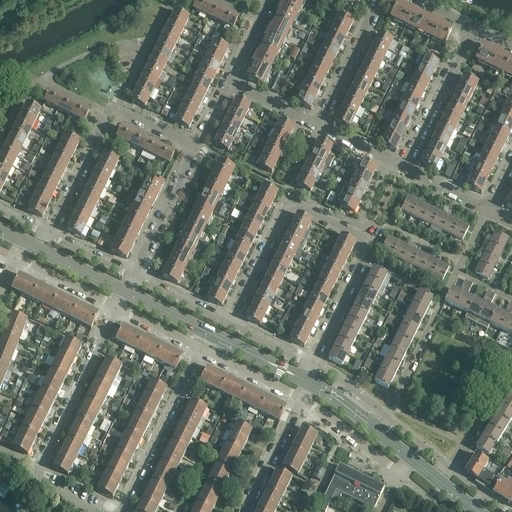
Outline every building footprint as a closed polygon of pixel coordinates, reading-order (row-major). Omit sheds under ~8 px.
[(207,16),(212,6),(199,0),(198,0),(193,10),(207,16)] [(298,14),(305,0),(286,0),(284,1),(282,5),(298,14)] [(418,32),(425,17),(417,13),(417,12),(406,6),(406,7),(398,3),(391,19),(418,32)] [(292,27),(298,14),(282,5),(279,10),(281,11),(276,20),(292,27)] [(220,23),(225,12),(212,6),(207,16),(220,23)] [(185,27),(189,19),(175,12),(171,21),(185,27)] [(233,29),(238,19),(225,12),(220,23),(233,29)] [(348,32),(353,22),(340,16),(335,26),(348,32)] [(445,45),(452,30),(445,26),(445,25),(434,20),(433,21),(425,17),(418,32),(445,45)] [(285,41),(292,27),(276,20),(272,28),(270,28),(268,33),(285,41)] [(180,36),(185,27),(171,21),(167,30),(180,36)] [(344,42),(348,32),(335,26),(330,35),(344,42)] [(176,45),(180,36),(167,30),(162,38),(176,45)] [(278,55),(285,41),(268,33),(266,37),(267,39),(263,47),(278,55)] [(339,51),(344,42),(330,35),(326,44),(339,51)] [(388,51),(393,42),(379,35),(375,45),(388,51)] [(172,54),(176,45),(162,38),(158,47),(172,54)] [(224,58),(228,49),(215,43),(210,52),(224,58)] [(334,60),(339,51),(326,44),(321,54),(334,60)] [(383,61),(388,51),(375,45),(370,54),(383,61)] [(503,74),(510,59),(502,55),(503,54),(491,48),(491,49),(484,46),(476,61),(503,74)] [(167,63),(172,54),(158,47),(153,56),(167,63)] [(271,69),(278,55),(263,47),(259,56),(257,56),(254,60),(271,69)] [(431,51),(429,56),(438,59),(440,54),(431,51)] [(219,67),(224,58),(210,52),(206,61),(219,67)] [(330,70),(334,60),(321,54),(316,63),(330,70)] [(379,70),(383,61),(370,54),(365,63),(379,70)] [(163,72),(167,63),(153,56),(149,65),(163,72)] [(434,74),(438,65),(425,58),(420,68),(434,74)] [(511,78),(511,59),(510,59),(503,74),(511,78)] [(262,86),(271,69),(254,60),(252,65),(253,67),(247,79),(262,86)] [(215,76),(219,67),(206,61),(201,69),(215,76)] [(325,79),(330,70),(316,63),(312,73),(325,79)] [(374,80),(379,70),(365,63),(361,73),(374,80)] [(158,81),(163,72),(149,65),(145,74),(158,81)] [(429,84),(434,74),(420,68),(415,77),(429,84)] [(211,85),(215,76),(201,69),(197,78),(211,85)] [(320,89),(325,79),(312,73),(307,82),(320,89)] [(369,89),(374,80),(361,73),(356,82),(369,89)] [(154,90),(158,81),(145,74),(140,83),(154,90)] [(424,93),(429,84),(415,77),(411,86),(424,93)] [(473,94),(478,84),(464,77),(460,87),(473,94)] [(206,94),(211,85),(197,78),(193,87),(206,94)] [(316,98),(320,89),(307,82),(302,91),(316,98)] [(365,98),(369,89),(356,82),(351,92),(365,98)] [(149,99),(154,90),(140,83),(136,92),(149,99)] [(420,102),(424,93),(411,86),(406,96),(420,102)] [(202,103),(206,94),(193,87),(188,96),(202,103)] [(468,103),(473,94),(460,87),(455,96),(468,103)] [(313,103),(316,98),(302,91),(296,103),(311,110),(312,107),(314,103),(313,103)] [(145,108),(149,99),(136,92),(131,101),(145,108)] [(360,108),(365,98),(351,92),(347,101),(360,108)] [(59,110),(64,99),(50,93),(45,103),(59,110)] [(197,112),(202,103),(188,96),(184,105),(197,112)] [(415,112),(420,102),(406,96),(402,105),(415,112)] [(464,112),(468,103),(455,96),(450,106),(464,112)] [(71,116),(76,106),(64,99),(59,110),(71,116)] [(246,117),(250,107),(236,101),(232,110),(246,117)] [(355,117),(360,108),(347,101),(342,110),(355,117)] [(36,121),(41,111),(27,105),(22,114),(36,121)] [(193,121),(197,112),(184,105),(179,114),(193,121)] [(410,121),(415,112),(402,105),(397,114),(410,121)] [(84,123),(90,112),(76,106),(71,116),(84,123)] [(459,122),(464,112),(450,106),(446,115),(459,122)] [(241,125),(246,117),(232,110),(228,119),(241,125)] [(349,129),(355,117),(342,110),(339,116),(338,115),(336,119),(335,122),(349,129)] [(511,124),(511,113),(505,110),(501,119),(511,124)] [(31,131),(36,121),(22,114),(18,124),(31,131)] [(189,130),(193,121),(179,114),(175,123),(189,130)] [(406,130),(410,121),(397,114),(392,124),(406,130)] [(455,131),(459,122),(446,115),(441,124),(455,131)] [(237,134),(241,125),(228,119),(223,127),(237,134)] [(509,135),(511,129),(511,124),(501,119),(496,128),(509,135)] [(289,138),(294,129),(280,122),(276,131),(289,138)] [(27,140),(31,131),(18,124),(13,133),(27,140)] [(401,140),(406,130),(392,124),(388,133),(401,140)] [(450,140),(455,131),(441,124),(437,134),(450,140)] [(233,143),(237,134),(223,127),(219,136),(233,143)] [(130,145),(135,135),(122,128),(117,139),(130,145)] [(505,144),(509,135),(496,128),(491,138),(505,144)] [(285,147),(289,138),(276,131),(271,140),(285,147)] [(22,149),(27,140),(13,133),(8,143),(22,149)] [(399,145),(401,140),(388,133),(382,145),(396,153),(397,150),(399,145)] [(445,150),(450,140),(437,134),(432,143),(445,150)] [(143,152),(148,141),(135,135),(130,145),(143,152)] [(75,152),(80,142),(66,136),(61,145),(75,152)] [(228,152),(233,143),(219,136),(214,146),(228,152)] [(462,154),(468,140),(462,138),(457,152),(462,154)] [(500,154),(505,144),(491,138),(487,147),(500,154)] [(281,156),(285,147),(271,140),(267,149),(281,156)] [(156,158),(161,148),(148,141),(143,152),(156,158)] [(328,157),(333,148),(319,141),(314,150),(328,157)] [(17,159),(22,149),(8,143),(4,152),(17,159)] [(441,159),(445,150),(432,143),(427,152),(441,159)] [(70,162),(75,152),(61,145),(57,155),(70,162)] [(496,163),(500,154),(487,147),(482,156),(496,163)] [(170,165),(175,154),(161,148),(156,158),(170,165)] [(276,165),(281,156),(267,149),(263,158),(276,165)] [(324,166),(328,157),(314,150),(310,159),(324,166)] [(0,162),(13,168),(17,159),(4,152),(0,159),(0,162)] [(434,172),(441,159),(427,152),(425,158),(424,157),(422,161),(420,164),(434,172)] [(66,171),(70,162),(57,155),(52,164),(66,171)] [(114,171),(118,162),(105,155),(100,165),(114,171)] [(491,172),(496,163),(482,156),(478,166),(491,172)] [(272,174),(276,165),(263,158),(258,167),(272,174)] [(319,175),(324,166),(310,159),(306,168),(319,175)] [(0,173),(8,178),(13,168),(0,162),(0,173)] [(227,185),(234,170),(219,162),(212,177),(227,185)] [(372,178),(376,170),(363,163),(358,172),(372,178)] [(61,180),(66,171),(52,164),(47,174),(61,180)] [(109,181),(114,171),(100,165),(95,174),(109,181)] [(486,182),(491,172),(478,166),(473,175),(486,182)] [(315,184),(319,175),(306,168),(301,177),(315,184)] [(367,187),(372,178),(358,172),(354,181),(367,187)] [(56,190),(61,180),(47,174),(43,183),(56,190)] [(104,190),(109,181),(95,174),(91,183),(104,190)] [(484,187),(486,182),(473,175),(467,187),(481,195),(483,190),(485,187),(484,187)] [(220,199),(227,185),(212,177),(205,191),(220,199)] [(310,193),(315,184),(301,177),(297,186),(310,193)] [(155,202),(164,184),(155,179),(153,183),(147,180),(140,195),(155,202)] [(363,196),(367,187),(354,181),(349,190),(363,196)] [(52,199),(56,190),(43,183),(38,192),(52,199)] [(100,199),(104,190),(91,183),(86,193),(100,199)] [(273,203),(278,193),(264,187),(259,196),(273,203)] [(359,205),(363,196),(349,190),(345,199),(359,205)] [(213,213),(220,199),(205,191),(198,206),(213,213)] [(47,209),(52,199),(38,192),(33,202),(47,209)] [(95,209),(100,199),(86,193),(82,202),(95,209)] [(148,217),(155,202),(140,195),(133,209),(148,217)] [(268,213),(273,203),(259,196),(255,206),(268,213)] [(412,216),(418,203),(408,198),(401,211),(412,216)] [(354,215),(359,205),(345,199),(340,208),(354,215)] [(42,218),(47,209),(33,202),(28,212),(42,218)] [(91,218),(95,209),(82,202),(77,211),(91,218)] [(422,221),(428,208),(418,203),(412,216),(422,221)] [(206,228),(213,213),(198,206),(191,220),(206,228)] [(263,222),(268,213),(255,206),(250,215),(263,222)] [(432,226),(438,213),(428,208),(422,221),(432,226)] [(141,231),(148,217),(133,209),(126,224),(141,231)] [(86,227),(91,218),(77,211),(72,220),(86,227)] [(442,231),(448,217),(438,213),(432,226),(442,231)] [(259,231),(263,222),(250,215),(245,225),(259,231)] [(307,232),(312,222),(298,215),(293,225),(307,232)] [(452,236),(458,222),(448,217),(442,231),(452,236)] [(81,237),(86,227),(72,220),(67,231),(81,237)] [(199,242),(206,228),(191,220),(184,234),(199,242)] [(462,241),(468,229),(469,228),(458,222),(452,236),(462,241)] [(134,245),(141,231),(126,224),(118,238),(134,245)] [(254,241),(259,231),(245,225),(241,234),(254,241)] [(302,241),(307,232),(293,225),(288,234),(302,241)] [(305,241),(313,243),(315,234),(307,232),(305,241)] [(504,250),(509,239),(495,233),(490,243),(504,250)] [(192,256),(199,242),(184,234),(177,249),(192,256)] [(249,250),(254,241),(241,234),(236,243),(249,250)] [(297,250),(302,241),(288,234),(284,244),(297,250)] [(351,253),(355,244),(342,237),(337,246),(351,253)] [(126,260),(134,245),(118,238),(111,252),(126,260)] [(392,256),(399,243),(388,238),(382,251),(392,256)] [(245,260),(249,250),(236,243),(231,253),(245,260)] [(402,261),(409,248),(399,243),(392,256),(402,261)] [(499,260),(504,250),(490,243),(485,253),(499,260)] [(293,260),(297,250),(284,244),(279,253),(293,260)] [(346,263),(351,253),(337,246),(332,256),(346,263)] [(412,266),(419,253),(409,248),(402,261),(412,266)] [(185,271),(192,256),(177,249),(169,263),(185,271)] [(240,269),(245,260),(231,253),(227,262),(240,269)] [(288,269),(293,260),(279,253),(275,263),(288,269)] [(422,271),(429,258),(419,253),(412,266),(422,271)] [(494,270),(499,260),(485,253),(480,263),(494,270)] [(341,272),(346,263),(332,256),(328,265),(341,272)] [(432,276),(439,263),(429,258),(422,271),(432,276)] [(235,279),(240,269),(227,262),(222,272),(235,279)] [(177,285),(185,271),(169,263),(162,278),(177,285)] [(284,279),(288,269),(275,263),(270,272),(284,279)] [(443,281),(448,270),(449,268),(439,263),(432,276),(443,281)] [(489,280),(494,270),(480,263),(475,274),(489,280)] [(337,282),(341,272),(328,265),(323,275),(337,282)] [(382,286),(387,275),(374,269),(369,279),(382,286)] [(231,288),(235,279),(222,272),(217,281),(231,288)] [(279,288),(284,279),(270,272),(265,281),(279,288)] [(22,295),(29,280),(19,275),(12,290),(22,295)] [(332,291),(337,282),(323,275),(318,284),(332,291)] [(377,296),(382,286),(369,279),(364,289),(377,296)] [(32,300),(39,285),(29,280),(22,295),(32,300)] [(226,297),(231,288),(217,281),(212,291),(226,297)] [(274,298),(279,288),(265,281),(261,291),(274,298)] [(327,300),(332,291),(318,284),(314,294),(327,300)] [(42,305),(49,290),(39,285),(32,300),(42,305)] [(372,306),(377,296),(364,289),(359,299),(372,306)] [(457,308),(463,295),(451,289),(445,302),(457,308)] [(52,310),(59,295),(49,290),(42,305),(52,310)] [(221,307),(226,297),(212,291),(208,300),(221,307)] [(270,307),(274,298),(261,291),(256,300),(270,307)] [(427,311),(433,299),(419,293),(414,304),(427,311)] [(323,310),(327,300),(314,294),(309,303),(323,310)] [(61,315),(69,300),(59,295),(52,310),(61,315)] [(468,314),(474,300),(463,295),(457,308),(468,314)] [(367,316),(372,306),(359,299),(354,309),(367,316)] [(71,320),(79,304),(69,300),(61,315),(71,320)] [(265,316),(270,307),(256,300),(251,310),(265,316)] [(479,319),(485,306),(474,300),(468,314),(479,319)] [(318,319),(323,310),(309,303),(304,312),(318,319)] [(81,324),(89,309),(79,304),(71,320),(81,324)] [(421,322),(427,311),(414,304),(408,315),(421,322)] [(490,325),(497,312),(485,306),(479,319),(490,325)] [(91,329),(99,314),(89,309),(81,324),(91,329)] [(362,326),(367,316),(354,309),(349,320),(362,326)] [(260,326),(265,316),(251,310),(247,319),(260,326)] [(313,329),(318,319),(304,312),(300,322),(313,329)] [(501,330),(508,317),(497,312),(490,325),(501,330)] [(23,331),(28,321),(12,315),(8,325),(23,331)] [(416,333),(421,322),(408,315),(403,327),(416,333)] [(511,335),(511,319),(508,317),(501,330),(511,335)] [(357,336),(362,326),(349,320),(344,330),(357,336)] [(309,338),(313,329),(300,322),(295,331),(309,338)] [(19,342),(23,331),(8,325),(4,335),(19,342)] [(126,347),(133,331),(123,326),(116,342),(126,347)] [(410,344),(416,333),(403,327),(397,338),(410,344)] [(352,346),(357,336),(344,330),(339,340),(352,346)] [(136,351),(143,336),(133,331),(126,347),(136,351)] [(304,348),(309,338),(295,331),(290,341),(304,348)] [(0,345),(15,352),(19,342),(4,335),(0,344),(0,345)] [(146,356),(153,341),(143,336),(136,351),(146,356)] [(405,356),(410,344),(397,338),(392,349),(405,356)] [(77,357),(82,347),(67,340),(61,350),(77,357)] [(347,356),(352,346),(339,340),(334,350),(347,356)] [(155,361),(163,346),(153,341),(146,356),(155,361)] [(0,357),(11,362),(15,352),(0,345),(0,357)] [(165,366),(173,351),(163,346),(155,361),(165,366)] [(399,367),(405,356),(392,349),(386,360),(399,367)] [(72,367),(76,358),(77,357),(61,350),(57,360),(72,367)] [(342,367),(347,356),(334,350),(329,360),(342,367)] [(176,371),(181,360),(183,356),(173,351),(165,366),(176,371)] [(0,369),(7,372),(11,362),(0,357),(0,369)] [(117,377),(122,367),(107,359),(102,370),(117,377)] [(67,377),(72,367),(57,360),(52,370),(67,377)] [(394,378),(399,367),(386,360),(380,371),(394,378)] [(210,388),(218,373),(207,368),(200,383),(210,388)] [(62,387),(67,377),(52,370),(47,379),(62,387)] [(112,387),(117,377),(102,370),(97,380),(112,387)] [(388,389),(394,378),(380,371),(375,383),(388,389)] [(220,393),(228,378),(218,373),(210,388),(220,393)] [(230,398),(237,383),(228,378),(220,393),(230,398)] [(57,397),(62,387),(47,379),(42,389),(57,397)] [(107,397),(112,387),(97,380),(92,389),(107,397)] [(162,399),(167,389),(152,382),(147,392),(162,399)] [(240,403),(247,388),(237,383),(230,398),(240,403)] [(250,408),(257,393),(247,388),(240,403),(250,408)] [(52,407),(57,397),(42,389),(37,399),(52,407)] [(102,407),(107,397),(92,389),(87,399),(102,407)] [(157,409),(162,400),(162,399),(147,392),(142,402),(157,409)] [(259,413),(267,398),(257,393),(250,408),(259,413)] [(511,411),(511,397),(509,395),(503,406),(511,411)] [(269,418),(277,402),(267,398),(259,413),(269,418)] [(47,416),(52,407),(37,399),(32,409),(47,416)] [(97,417),(102,407),(87,399),(82,409),(97,417)] [(152,419),(157,409),(142,402),(137,412),(152,419)] [(202,419),(207,409),(192,402),(187,412),(202,419)] [(280,423),(287,408),(277,402),(269,418),(280,423)] [(509,425),(511,419),(511,411),(503,406),(496,417),(509,425)] [(42,426),(47,416),(32,409),(27,419),(42,426)] [(92,427),(97,417),(82,409),(77,419),(92,427)] [(147,429),(152,419),(137,412),(132,422),(147,429)] [(197,429),(202,419),(187,412),(182,422),(197,429)] [(502,435),(509,425),(496,417),(490,427),(502,435)] [(38,436),(42,426),(27,419),(22,429),(38,436)] [(88,436),(92,427),(77,419),(72,429),(88,436)] [(96,420),(94,426),(107,431),(110,423),(104,421),(104,423),(96,420)] [(142,439),(147,429),(132,422),(127,431),(142,439)] [(192,439),(197,429),(182,422),(177,432),(192,439)] [(247,441),(252,431),(237,424),(232,434),(247,441)] [(496,446),(502,435),(490,427),(483,438),(496,446)] [(312,446),(317,436),(302,428),(297,439),(312,446)] [(33,446),(38,436),(22,429),(18,439),(33,446)] [(83,446),(88,436),(72,429),(68,439),(83,446)] [(137,449),(142,439),(127,431),(122,441),(137,449)] [(187,449),(192,439),(177,432),(172,441),(187,449)] [(203,434),(201,441),(208,443),(211,436),(203,434)] [(242,451),(247,441),(232,434),(227,444),(242,451)] [(489,457),(496,446),(483,438),(476,449),(489,457)] [(28,456),(33,446),(18,439),(12,449),(28,456)] [(78,456),(83,446),(68,439),(63,449),(78,456)] [(308,456),(312,446),(297,439),(292,449),(308,456)] [(132,459),(137,449),(122,441),(117,451),(132,459)] [(183,459),(187,449),(172,441),(167,451),(183,459)] [(237,461),(242,451),(227,444),(222,454),(237,461)] [(511,451),(505,447),(503,450),(510,455),(511,451)] [(73,466),(78,456),(63,449),(58,458),(73,466)] [(303,466),(308,456),(292,449),(288,458),(303,466)] [(510,455),(503,450),(501,454),(508,458),(510,455)] [(128,468),(132,459),(117,451),(112,461),(128,468)] [(178,469),(183,459),(167,451),(162,461),(178,469)] [(232,471),(237,461),(222,454),(217,464),(232,471)] [(495,479),(483,472),(488,463),(476,455),(465,473),(477,481),(475,483),(488,491),(495,479)] [(68,476),(73,466),(58,458),(53,469),(68,476)] [(298,476),(303,466),(288,458),(282,469),(298,476)] [(123,478),(128,468),(112,461),(108,471),(123,478)] [(173,478),(178,469),(162,461),(158,471),(173,478)] [(227,481),(232,471),(217,464),(212,473),(227,481)] [(374,511),(384,489),(383,488),(384,486),(382,485),(381,487),(353,473),(353,472),(347,469),(346,470),(339,467),(318,510),(321,511),(325,511),(330,504),(336,507),(342,495),(374,511)] [(320,482),(325,473),(318,469),(313,478),(320,482)] [(118,488),(123,478),(108,471),(103,481),(118,488)] [(168,488),(173,478),(158,471),(153,481),(168,488)] [(287,488),(292,478),(277,471),(272,481),(287,488)] [(223,491),(227,481),(212,473),(207,483),(223,491)] [(511,482),(500,475),(497,481),(495,479),(488,491),(493,494),(511,506),(511,482)] [(113,499),(118,488),(103,481),(98,491),(113,499)] [(163,498),(168,488),(153,481),(148,491),(163,498)] [(282,498),(287,488),(272,481),(267,491),(282,498)] [(218,501),(223,491),(207,483),(202,493),(218,501)] [(0,484),(0,496),(4,499),(9,490),(0,484)] [(158,508),(163,498),(148,491),(143,500),(158,508)] [(277,508),(282,498),(267,491),(262,501),(277,508)] [(213,510),(218,501),(202,493),(198,503),(213,510)] [(141,511),(156,511),(158,508),(143,500),(138,510),(141,511)] [(260,511),(275,511),(277,508),(262,501),(257,511),(260,511)] [(212,511),(213,510),(198,503),(193,511),(212,511)]
